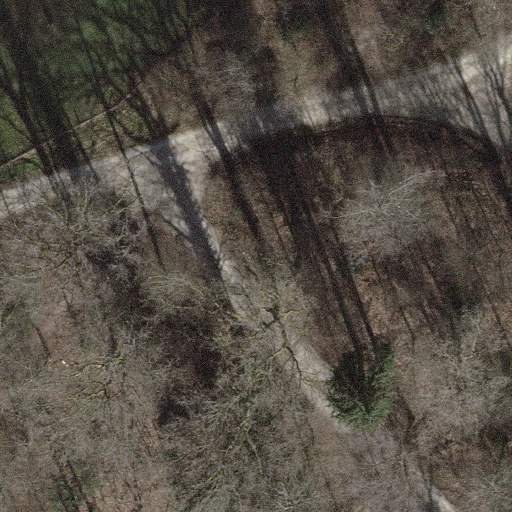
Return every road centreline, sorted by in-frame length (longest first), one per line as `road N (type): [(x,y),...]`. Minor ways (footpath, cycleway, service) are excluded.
road 1 (track): [(152,156),(209,255),(438,511)]
road 2 (track): [(0,404),(139,208),(152,156)]
road 3 (track): [(152,156),(0,205)]
road 4 (track): [(152,156),(301,112)]
road 5 (track): [(447,73),(301,112)]
